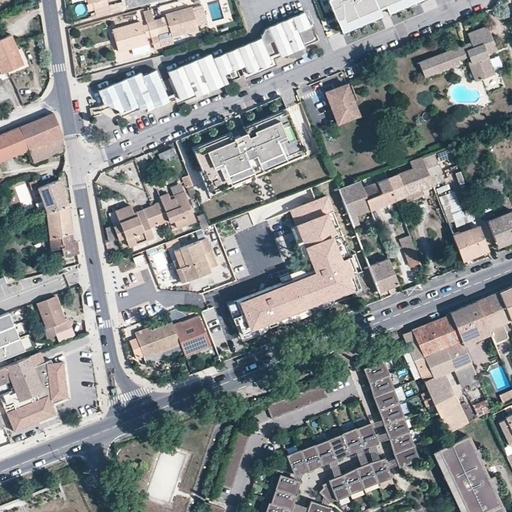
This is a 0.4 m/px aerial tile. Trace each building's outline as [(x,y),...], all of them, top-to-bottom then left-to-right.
[(107,0),(88,0),(89,5),(93,4),(95,11),(109,8),(107,0)] [(332,0),(330,1),(329,1),(343,34),(383,17),(380,9),(386,6),(390,14),(423,0),(332,0)] [(167,19),(155,22),(159,36),(171,33),(172,38),(198,31),(197,27),(206,24),(201,6),(166,16),(167,19)] [(261,36),(262,38),(272,63),(276,61),(277,60),(278,59),(280,56),(279,53),(299,45),(305,46),(319,41),(318,37),(315,38),(310,27),(311,26),(306,13),(266,29),(261,36)] [(159,36),(155,22),(148,24),(149,26),(143,27),(142,23),(113,31),(119,53),(148,45),(146,38),(152,36),(156,50),(163,48),(159,36)] [(466,57),(475,81),(494,73),(487,54),(496,50),(487,26),(467,34),(470,42),(418,61),(424,76),(459,63),(458,59),(466,57)] [(0,72),(22,64),(10,34),(0,38),(0,72)] [(272,63),(262,38),(215,57),(213,52),(172,69),(180,89),(182,95),(223,78),(220,69),(245,59),(250,72),(272,63)] [(279,53),(280,56),(305,46),(299,45),(279,53)] [(220,69),(223,78),(227,77),(226,72),(243,66),(248,79),(279,66),(277,60),(276,61),(272,63),(250,72),(245,59),(220,69)] [(155,99),(171,93),(159,65),(146,70),(145,67),(102,83),(108,97),(122,91),(127,104),(148,95),(152,94),(155,99)] [(227,77),(223,78),(182,95),(180,89),(171,93),(155,99),(152,94),(148,95),(151,99),(153,105),(157,104),(177,95),(180,101),(229,81),(227,77)] [(237,78),(229,81),(232,90),(241,86),(237,78)] [(348,88),(327,96),(339,126),(360,118),(348,88)] [(151,99),(148,95),(127,104),(122,91),(108,97),(109,102),(117,99),(122,100),(126,110),(151,99)] [(103,104),(101,100),(94,103),(98,112),(105,109),(103,104)] [(0,159),(28,148),(33,161),(63,149),(62,136),(53,113),(0,134),(0,159)] [(204,151),(196,155),(208,182),(214,179),(217,185),(297,150),(294,144),(299,141),(288,115),(278,119),(276,114),(253,124),(255,129),(246,133),(244,128),(230,134),(233,139),(223,143),(221,138),(202,146),(204,151)] [(159,154),(160,161),(174,158),(173,150),(159,154)] [(434,155),(423,159),(431,180),(442,175),(434,155)] [(412,196),(414,201),(422,198),(420,193),(434,187),(431,180),(423,159),(410,164),(412,170),(388,180),(396,202),(407,198),(412,196)] [(363,189),(372,211),(396,202),(388,180),(363,189)] [(49,214),(70,206),(61,182),(40,190),(49,214)] [(372,211),(363,189),(360,183),(340,191),(354,227),(360,225),(357,217),(372,211)] [(162,202),(153,205),(160,223),(169,220),(172,228),(195,220),(185,192),(171,198),(169,193),(160,196),(162,202)] [(327,197),(291,211),(297,225),(307,253),(314,270),(305,273),(277,284),(230,302),(234,312),(231,313),(236,328),(239,327),(242,333),(283,317),(284,319),(293,316),(292,314),(324,301),(345,293),(358,288),(352,274),(357,273),(327,197)] [(125,237),(128,245),(153,236),(150,227),(160,223),(153,205),(143,209),(141,204),(132,208),(131,205),(115,211),(120,223),(113,225),(119,239),(125,237)] [(466,216),(463,211),(461,205),(455,208),(459,218),(466,216)] [(75,243),(70,206),(49,214),(53,252),(67,249),(66,246),(75,243)] [(511,240),(511,210),(486,220),(496,246),(511,240)] [(307,253),(297,225),(290,227),(299,249),(307,253)] [(488,249),(479,225),(452,235),(462,261),(488,249)] [(409,267),(420,263),(405,226),(395,231),(409,267)] [(122,247),(128,245),(125,237),(119,239),(122,247)] [(79,242),(75,243),(66,246),(67,249),(68,257),(80,255),(79,242)] [(211,270),(219,267),(213,252),(205,255),(200,243),(181,250),(187,267),(178,270),(183,284),(212,273),(211,270)] [(175,263),(178,270),(187,267),(181,250),(175,252),(178,261),(175,263)] [(391,262),(372,269),(382,295),(402,288),(391,262)] [(275,278),(277,284),(305,273),(296,269),(275,278)] [(352,274),(358,288),(345,293),(347,298),(364,292),(357,273),(352,274)] [(511,295),(509,287),(491,294),(504,324),(507,332),(511,330),(511,295)] [(504,324),(491,294),(475,301),(487,329),(494,344),(505,340),(499,326),(504,324)] [(57,333),(72,327),(69,319),(65,320),(56,297),(38,304),(47,327),(54,325),(57,333)] [(292,314),(293,316),(297,318),(326,307),(324,301),(292,314)] [(450,314),(461,340),(487,329),(475,301),(449,312),(450,314)] [(411,330),(423,357),(445,348),(454,368),(470,361),(461,340),(450,314),(411,330)] [(0,335),(16,329),(11,316),(0,320),(0,335)] [(236,328),(241,340),(284,323),(284,319),(283,317),(242,333),(239,327),(236,328)] [(182,322),(174,325),(181,342),(186,355),(211,345),(201,318),(183,325),(182,322)] [(143,334),(142,331),(135,334),(137,339),(130,342),(136,357),(144,354),(145,356),(181,342),(174,325),(173,322),(150,331),(143,334)] [(47,327),(46,328),(50,339),(58,336),(57,333),(54,325),(47,327)] [(72,327),(57,333),(58,336),(61,343),(76,337),(72,327)] [(0,350),(21,342),(16,329),(0,335),(0,350)] [(421,377),(433,404),(454,394),(444,373),(433,377),(423,357),(411,330),(401,334),(402,337),(408,350),(414,363),(421,377)] [(29,336),(22,339),(26,350),(33,347),(29,336)] [(21,342),(0,350),(0,364),(27,354),(22,342),(21,342)] [(433,377),(444,373),(454,368),(445,348),(423,357),(433,377)] [(402,352),(408,366),(414,363),(408,350),(402,352)] [(42,356),(0,372),(0,387),(13,382),(17,392),(4,397),(8,406),(5,407),(16,434),(58,417),(53,406),(70,399),(68,364),(55,369),(52,363),(46,366),(42,356)] [(383,360),(362,368),(368,382),(388,374),(389,374),(383,360)] [(478,380),(470,361),(454,368),(461,386),(478,380)] [(414,363),(408,366),(414,380),(421,377),(414,363)] [(388,374),(368,382),(372,396),(394,388),(388,374)] [(315,386),(321,400),(327,397),(322,383),(315,386)] [(308,389),(314,402),(321,400),(315,386),(308,389)] [(503,404),(511,399),(511,387),(499,395),(503,404)] [(393,388),(372,396),(377,405),(376,405),(378,410),(398,402),(399,402),(393,388)] [(301,391),(307,405),(314,402),(308,389),(301,391)] [(294,394),(300,408),(307,405),(301,391),(294,394)] [(287,397),(293,411),(300,408),(294,394),(287,397)] [(454,394),(433,404),(447,433),(467,422),(454,394)] [(280,400),(286,413),(293,411),(287,397),(280,400)] [(478,403),(483,414),(486,413),(491,410),(486,399),(478,403)] [(273,402),(279,416),(286,413),(280,400),(273,402)] [(266,405),(272,419),(279,416),(273,402),(266,405)] [(398,402),(378,410),(380,417),(383,424),(404,416),(398,402)] [(499,422),(508,442),(511,440),(511,413),(505,417),(506,418),(499,422)] [(383,424),(388,438),(408,430),(409,430),(404,416),(383,424)] [(363,447),(378,443),(370,422),(356,428),(363,447)] [(235,434),(249,438),(251,431),(237,427),(235,434)] [(350,453),(363,447),(356,428),(355,427),(341,432),(342,433),(350,453)] [(408,430),(388,438),(393,453),(414,444),(408,430)] [(350,453),(342,433),(328,439),(328,440),(336,460),(350,453)] [(232,441),(246,446),(249,438),(235,434),(232,441)] [(503,511),(487,477),(485,478),(482,472),(484,471),(467,435),(437,449),(466,511),(503,511)] [(328,462),(336,460),(328,440),(314,445),(322,464),(328,462)] [(230,448),(244,453),(246,446),(232,441),(230,448)] [(308,470),(307,470),(316,465),(317,466),(322,464),(314,445),(314,444),(300,450),(300,449),(286,455),(294,474),(308,470)] [(414,444),(393,453),(398,461),(396,462),(398,467),(398,466),(419,458),(414,444)] [(227,455),(241,460),(244,453),(230,448),(227,455)] [(225,462),(239,467),(241,460),(227,455),(225,462)] [(391,477),(384,457),(369,461),(377,481),(377,482),(391,477)] [(377,481),(369,461),(355,467),(363,487),(377,481)] [(222,469),(236,474),(239,467),(225,462),(222,469)] [(363,487),(355,467),(342,473),(349,493),(363,487)] [(220,476),(234,481),(236,474),(222,469),(220,476)] [(349,493),(342,473),(328,479),(329,481),(336,499),(349,494),(349,493)] [(296,495),(299,481),(279,474),(274,488),(270,502),(268,501),(264,511),(290,511),(291,510),(293,500),(294,500),(296,495)] [(218,484),(232,488),(234,481),(220,476),(218,484)] [(336,499),(329,481),(322,484),(323,487),(318,492),(329,502),(336,500),(336,499)] [(329,511),(331,507),(310,500),(308,507),(305,511),(329,511)] [(208,511),(223,511),(225,508),(211,503),(208,511)]
